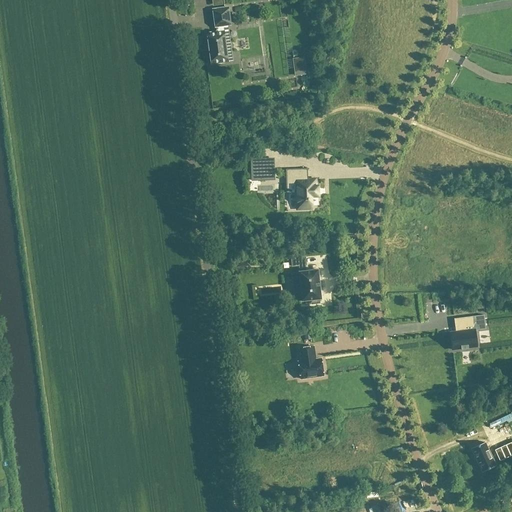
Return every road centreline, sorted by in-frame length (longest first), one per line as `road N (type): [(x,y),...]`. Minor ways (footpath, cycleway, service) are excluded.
road 1 (residential): [(435,511),(382,340),(372,246),(387,169),(435,70),(450,0)]
road 2 (residential): [(241,511),(171,0)]
